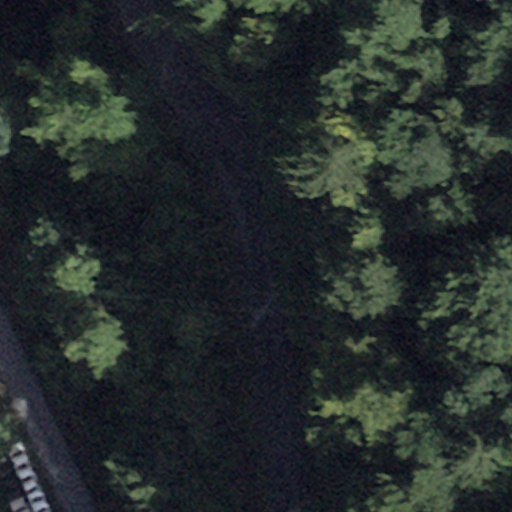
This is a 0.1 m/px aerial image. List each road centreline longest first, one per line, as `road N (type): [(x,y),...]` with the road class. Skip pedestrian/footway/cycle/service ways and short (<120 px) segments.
road 1 (track): [(287,511),(251,233),(229,164),(143,0)]
road 2 (unclassified): [(77,511),(0,336)]
